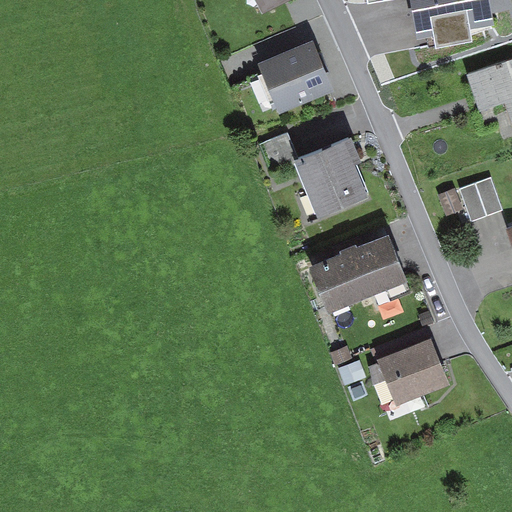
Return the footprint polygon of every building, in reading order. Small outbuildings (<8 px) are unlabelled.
[(485,21),(481,0),(418,0),(423,30),(485,21)] [(310,46),(263,66),(280,108),(328,88),(310,46)] [(511,63),(472,77),(483,108),(511,97),(511,63)] [(343,143),(301,161),(322,212),(364,195),(343,143)] [(492,180),(461,191),(471,221),(502,210),(492,180)] [(458,193),(442,196),(448,224),(464,220),(458,193)] [(386,242),(317,270),(332,309),(401,281),(386,242)] [(446,381),(431,343),(381,363),(396,401),(446,381)] [(378,368),(370,371),(385,413),(393,410),(378,368)]
